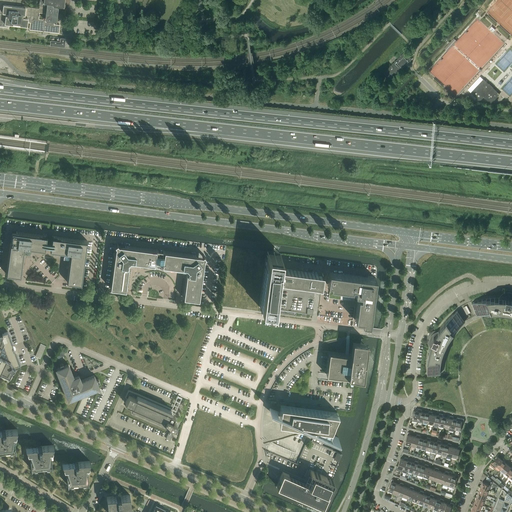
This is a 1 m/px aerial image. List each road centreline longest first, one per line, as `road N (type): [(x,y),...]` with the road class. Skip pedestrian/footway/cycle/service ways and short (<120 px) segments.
road 1 (motorway): [(0,104),(511,161)]
road 2 (motorway): [(511,143),(0,88)]
road 3 (primary): [(408,232),(0,180)]
road 4 (primary): [(0,193),(401,245)]
road 5 (residential): [(319,324),(0,282)]
road 6 (residential): [(24,404),(52,344),(62,341),(257,423)]
road 7 (residential): [(403,511),(375,496),(406,409),(387,399)]
road 8 (tertiary): [(244,499),(117,444)]
road 9 (unclassified): [(257,423),(270,381),(291,354),(316,341),(319,324)]
road 10 (tertiary): [(378,397),(343,511)]
